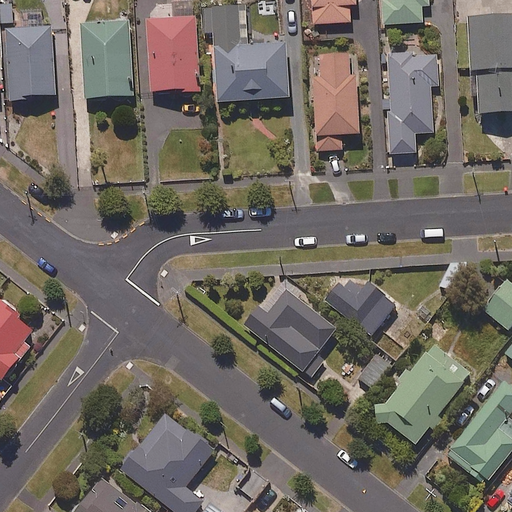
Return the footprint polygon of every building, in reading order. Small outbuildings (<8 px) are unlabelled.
[(314,0),(316,26),(354,24),(353,8),(360,8),(359,0),(314,0)] [(384,0),(385,2),(377,2),(378,28),(385,28),(422,27),(422,10),(428,10),(428,0),(384,0)] [(202,93),(199,3),(175,4),(176,21),(150,22),(153,95),(202,93)] [(251,48),(248,8),(206,11),(208,36),(217,35),(222,106),(294,100),(290,46),(251,48)] [(511,21),(468,23),(470,100),(476,100),(477,121),(511,119),(511,21)] [(137,99),(133,23),(86,26),(90,101),(137,99)] [(9,31),(13,101),(13,106),(39,105),(38,100),(59,98),(55,28),(9,31)] [(353,56),(317,58),(322,153),(345,152),(345,138),(363,137),(361,77),(354,78),(353,56)] [(413,56),(388,57),(391,114),(387,115),(389,158),(415,156),(414,137),(433,136),(431,90),(439,90),(437,58),(414,59),(413,56)] [(303,295),(287,282),(250,329),(313,380),(328,362),(322,357),(341,333),(300,300),(303,295)] [(400,306),(372,284),(370,284),(368,283),(366,283),(364,283),(362,283),(360,283),(358,283),(356,283),(355,284),(353,284),(351,284),(349,285),(347,285),(345,286),(343,287),(330,303),(375,338),(400,306)] [(511,328),(511,288),(506,284),(483,313),(508,333),(511,328)] [(0,382),(5,386),(34,349),(29,345),(38,333),(23,321),(25,317),(2,299),(0,301),(0,382)] [(449,424),(443,419),(475,377),(438,347),(382,418),(419,448),(434,430),(440,435),(449,424)] [(399,363),(383,351),(361,380),(377,392),(399,363)] [(511,416),(511,391),(504,385),(445,460),(483,491),(511,454),(511,424),(508,421),(511,416)] [(218,454),(168,414),(123,470),(175,511),(201,511),(208,504),(190,490),(218,454)] [(81,511),(148,511),(104,481),(81,511)]
